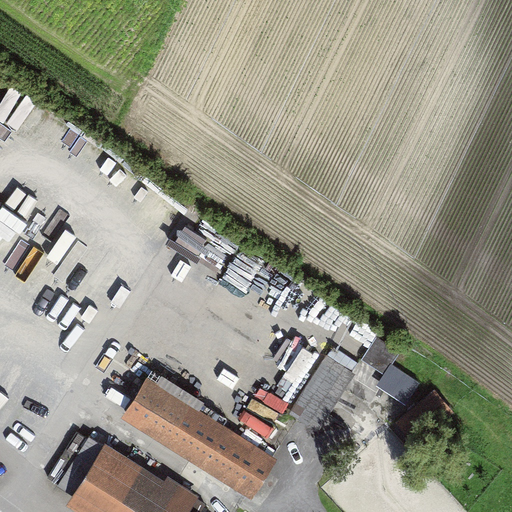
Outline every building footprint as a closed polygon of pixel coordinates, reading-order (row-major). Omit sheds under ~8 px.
[(175,202),(74,131),(0,236),(0,253),(111,331),(178,236),(160,223),(175,202)] [(374,334),(366,362),(391,370),(399,341),(374,334)] [(330,365),(301,347),(281,378),(309,396),(330,365)] [(391,362),(379,384),(409,401),(422,379),(391,362)] [(153,364),(147,373),(263,447),(269,438),(153,364)] [(147,373),(121,413),(252,497),(278,457),(263,447),(147,373)] [(420,405),(400,419),(412,435),(432,421),(420,405)] [(199,511),(208,498),(110,436),(66,505),(77,511),(199,511)]
